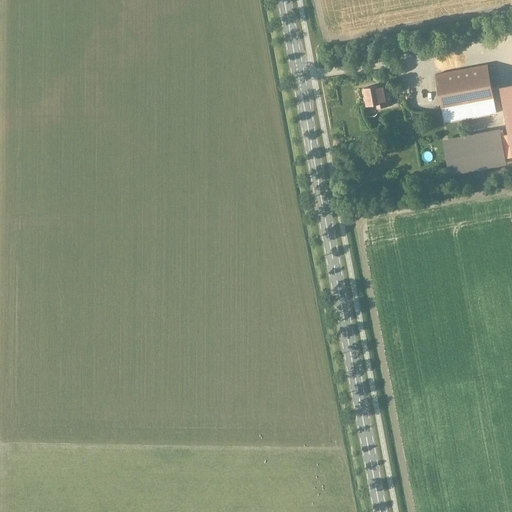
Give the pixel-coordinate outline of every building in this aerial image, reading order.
[(487,65),(435,75),(442,110),(494,100),(487,65)] [(382,85),(364,88),(367,105),(377,103),(378,108),(392,105),(389,90),(383,91),(382,85)] [(436,91),(425,92),(425,103),(436,102),(436,91)] [(511,100),(502,102),(508,134),(501,135),(505,158),(511,156),(511,100)] [(500,131),(445,141),(451,173),(506,163),(505,158),(501,135),(500,131)]
